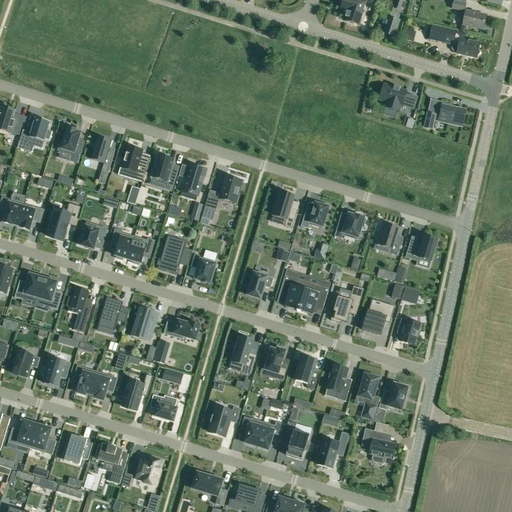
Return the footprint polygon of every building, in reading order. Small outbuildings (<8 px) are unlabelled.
[(353,0),(343,0),(340,10),(348,13),(348,14),(346,13),(345,19),(346,19),(345,22),(358,27),(365,4),(353,0)] [(391,14),(390,18),(388,18),(383,33),(394,37),(399,22),(398,21),(399,16),(398,16),(401,7),(404,8),(406,3),(396,0),(392,14),(391,14)] [(454,2),(452,9),(464,11),(465,4),(454,2)] [(466,12),(463,25),(483,30),(486,16),(466,12)] [(465,34),(440,28),(430,26),(427,39),(458,46),(457,54),(476,58),(477,56),(479,55),(480,52),(478,50),(480,43),(463,40),(465,34)] [(417,33),(408,30),(406,40),(415,42),(417,33)] [(384,85),(380,100),(388,102),(386,108),(398,112),(400,106),(402,107),(402,106),(413,110),(417,98),(410,96),(410,97),(405,95),(406,92),(400,90),(400,88),(394,86),(394,88),(384,85)] [(430,100),(438,102),(435,113),(441,115),(440,119),(448,121),(448,123),(452,124),(462,126),(465,111),(452,108),(452,106),(430,99),(430,100)] [(23,121),(13,118),(15,112),(11,111),(11,110),(6,109),(3,108),(2,109),(0,108),(0,130),(19,136),(23,121)] [(424,127),(432,129),(435,115),(428,114),(424,127)] [(27,144),(42,149),(45,139),(50,141),(52,132),(48,131),(50,123),(35,118),(31,133),(30,133),(31,133),(30,135),(22,133),(19,142),(27,144)] [(408,119),(406,127),(412,129),(414,121),(408,119)] [(78,164),(84,143),(78,142),(81,133),(76,132),(77,131),(68,128),(63,144),(61,143),(58,151),(73,156),(71,162),(78,164)] [(108,174),(114,155),(108,153),(112,141),(98,137),(91,160),(104,164),(102,172),(108,174)] [(128,146),(121,168),(139,173),(137,181),(143,182),(150,159),(141,157),(143,151),(128,146)] [(161,156),(159,156),(152,178),(166,182),(164,189),(171,192),(178,172),(171,170),(174,160),(169,159),(169,157),(161,154),(161,156)] [(192,193),(198,195),(202,184),(203,184),(205,178),(203,178),(206,170),(190,165),(190,168),(182,165),(179,177),(186,179),(183,190),(189,192),(189,193),(192,194),(192,193)] [(219,199),(235,204),(239,191),(240,191),(242,185),(241,184),(242,181),(226,177),(220,194),(219,199)] [(75,181),(68,179),(66,185),(73,187),(75,181)] [(290,209),(294,197),(292,196),(292,194),(284,192),(283,194),(280,193),(273,216),(287,220),(284,227),(292,229),(297,211),(290,209)] [(83,205),(85,199),(78,197),(76,202),(83,205)] [(145,199),(138,197),(136,204),(143,206),(145,199)] [(12,225),(16,226),(23,205),(2,198),(0,205),(0,211),(6,213),(3,223),(12,225)] [(119,201),(113,199),(110,207),(116,208),(119,201)] [(218,206),(206,203),(202,218),(213,221),(218,206)] [(306,211),(301,227),(308,229),(310,225),(322,229),(329,205),(322,203),(321,205),(315,203),(312,213),(306,211)] [(70,219),(76,221),(80,208),(69,204),(66,215),(54,211),(47,236),(63,241),(70,219)] [(196,204),(191,219),(198,221),(203,206),(196,204)] [(44,211),(23,205),(16,226),(21,228),(30,231),(33,221),(40,223),(44,211)] [(346,224),(339,222),(334,237),(342,240),(343,236),(357,241),(361,227),(363,228),(366,220),(364,219),(364,218),(355,216),(349,214),(346,224)] [(80,246),(94,250),(97,240),(104,242),(107,229),(87,223),(83,235),(81,235),(78,243),(80,244),(80,246)] [(383,224),(381,232),(380,232),(376,245),(391,249),(390,254),(397,256),(403,239),(396,237),(398,229),(383,224)] [(115,229),(111,244),(118,246),(115,256),(117,257),(116,259),(123,261),(123,259),(128,260),(135,237),(122,233),(123,231),(115,229)] [(144,254),(151,256),(155,241),(148,239),(147,241),(135,237),(128,260),(133,262),(132,263),(139,265),(139,264),(141,264),(144,254)] [(187,242),(168,237),(161,260),(159,259),(157,266),(159,267),(158,269),(177,275),(179,268),(180,264),(188,267),(193,251),(185,249),(187,242)] [(431,262),(438,241),(424,237),(422,245),(410,242),(406,255),(431,262)] [(289,253),(278,250),(275,260),(286,263),(289,253)] [(325,261),(327,253),(319,250),(316,250),(314,258),(325,261)] [(198,269),(195,280),(201,282),(210,285),(216,263),(194,256),(191,267),(198,269)] [(0,292),(6,294),(9,285),(10,286),(13,278),(11,277),(13,270),(0,265),(0,292)] [(247,296),(261,300),(264,287),(270,289),(273,279),(254,273),(247,296)] [(362,274),(360,281),(368,283),(370,277),(362,274)] [(37,301),(43,279),(39,278),(40,278),(39,278),(30,275),(27,283),(20,281),(15,298),(23,301),(24,297),(37,301)] [(403,285),(405,278),(397,276),(395,283),(403,285)] [(285,277),(279,297),(287,300),(285,307),(297,311),(297,312),(298,312),(307,284),(291,279),(285,277)] [(49,308),(57,311),(62,294),(55,291),(57,283),(48,280),(47,281),(43,279),(37,301),(50,305),(49,308)] [(307,284),(298,312),(300,312),(312,315),(314,308),(323,310),(329,290),(322,289),(307,284)] [(395,285),(391,298),(400,300),(404,287),(395,285)] [(335,305),(330,321),(340,324),(341,322),(347,323),(349,314),(356,316),(364,290),(353,287),(349,300),(338,297),(335,305)] [(92,306),(85,304),(89,292),(75,288),(72,299),(69,298),(67,306),(70,307),(68,312),(78,315),(74,330),(84,333),(92,306)] [(402,300),(410,303),(414,291),(406,289),(402,300)] [(98,327),(115,331),(123,303),(107,298),(98,327)] [(363,314),(361,324),(364,325),(363,331),(373,334),(380,336),(383,328),(384,322),(390,324),(395,307),(382,303),(381,307),(371,304),(367,316),(363,314)] [(139,339),(151,342),(159,315),(148,312),(149,310),(139,307),(132,330),(141,332),(139,339)] [(400,342),(414,346),(417,338),(418,338),(420,333),(418,332),(421,324),(406,320),(401,319),(397,332),(402,334),(400,342)] [(18,323),(5,320),(2,328),(16,332),(18,323)] [(168,321),(164,334),(183,340),(184,337),(195,341),(200,326),(191,323),(190,325),(177,321),(176,324),(168,321)] [(48,332),(40,330),(38,336),(46,338),(48,332)] [(238,337),(231,362),(242,365),(240,372),(251,375),(251,374),(249,373),(251,368),(253,369),(257,355),(249,353),(252,343),(247,341),(247,340),(238,337)] [(67,338),(65,345),(74,348),(76,341),(67,338)] [(164,364),(170,344),(160,341),(154,361),(164,364)] [(282,361),(285,351),(278,349),(277,351),(271,349),(268,361),(266,360),(264,368),(266,368),(265,370),(277,374),(275,380),(283,382),(287,370),(280,368),(280,367),(281,367),(283,361),(282,361)] [(37,369),(40,358),(19,352),(12,374),(27,378),(30,367),(37,369)] [(302,356),(294,380),(296,381),(307,384),(308,384),(307,389),(314,391),(317,380),(311,378),(312,376),(313,374),(315,369),(314,369),(317,361),(302,356)] [(43,383),(57,387),(61,375),(67,377),(71,364),(64,362),(50,358),(48,367),(45,366),(42,376),(45,377),(43,383)] [(345,402),(351,384),(344,382),(345,378),(348,370),(333,366),(330,374),(328,379),(329,380),(326,389),(327,389),(337,392),(335,399),(345,402)] [(90,396),(97,373),(77,367),(73,381),(79,383),(76,393),(85,396),(86,394),(90,396)] [(183,375),(166,370),(163,380),(180,385),(183,375)] [(97,373),(90,396),(95,397),(94,399),(103,401),(106,391),(113,393),(117,379),(97,373)] [(130,409),(137,411),(141,396),(147,398),(153,377),(146,375),(144,383),(145,383),(144,386),(129,382),(122,407),(128,408),(128,409),(130,410),(130,409)] [(373,401),(379,379),(366,376),(360,397),(373,401)] [(244,383),(242,390),(248,392),(251,381),(245,380),(244,383)] [(391,393),(385,391),(379,409),(386,411),(387,407),(401,411),(408,388),(394,384),(391,393)] [(280,394),(273,392),(271,398),(278,400),(280,394)] [(174,422),(178,409),(163,405),(165,399),(154,395),(150,407),(156,409),(154,416),(174,422)] [(271,400),(269,407),(281,410),(283,403),(271,400)] [(312,404),(305,402),(303,409),(310,411),(312,404)] [(373,420),(377,406),(366,403),(362,416),(373,420)] [(211,423),(208,432),(225,438),(230,422),(236,424),(240,409),(234,407),(232,412),(216,407),(213,416),(212,416),(210,423),(211,423)] [(339,411),(337,418),(343,420),(345,413),(339,411)] [(0,450),(0,451),(10,419),(2,417),(3,415),(0,413),(0,450)] [(325,415),(322,424),(337,428),(340,420),(325,415)] [(256,447),(263,423),(251,419),(244,443),(256,447)] [(33,424),(24,421),(21,431),(13,429),(8,443),(30,449),(37,426),(33,424)] [(305,451),(308,452),(310,443),(307,442),(309,435),(294,431),(296,424),(288,422),(284,436),(291,438),(286,456),(302,461),(305,451)] [(263,423),(256,447),(268,451),(273,434),(280,436),(283,425),(276,423),(275,426),(263,423)] [(30,449),(52,456),(56,442),(48,439),(51,429),(42,427),(37,426),(30,449)] [(385,462),(386,458),(393,460),(396,445),(385,442),(387,434),(365,430),(362,443),(371,445),(369,455),(372,455),(371,460),(373,462),(382,464),(385,462)] [(343,457),(349,435),(342,433),(339,443),(325,439),(317,465),(332,470),(336,455),(343,457)] [(87,440),(70,435),(62,460),(80,465),(87,440)] [(313,452),(321,454),(323,445),(316,442),(313,452)] [(102,447),(99,447),(96,457),(99,457),(98,460),(115,465),(110,482),(120,485),(129,455),(122,453),(123,451),(103,445),(102,447)] [(0,458),(0,466),(6,468),(8,460),(0,458)] [(150,461),(142,458),(136,479),(144,481),(143,483),(155,486),(162,463),(150,459),(150,461)] [(0,473),(3,474),(9,476),(11,470),(0,466),(0,473)] [(49,472),(35,467),(33,475),(47,479),(49,472)] [(213,478),(207,476),(197,473),(192,489),(217,497),(215,505),(223,507),(228,491),(221,489),(223,481),(213,478)] [(129,488),(132,476),(126,474),(122,486),(129,488)] [(58,485),(46,481),(44,489),(55,492),(58,485)] [(64,494),(66,487),(59,485),(57,492),(64,494)] [(259,494),(260,492),(254,490),(240,486),(238,496),(232,494),(229,506),(239,509),(239,510),(240,510),(241,505),(250,508),(248,511),(260,511),(263,503),(257,501),(259,494)] [(266,511),(288,511),(292,501),(279,498),(276,508),(268,506),(266,511)] [(292,501),(288,511),(303,511),(305,505),(292,501)] [(117,511),(119,511),(122,504),(116,502),(113,511),(117,511)]
